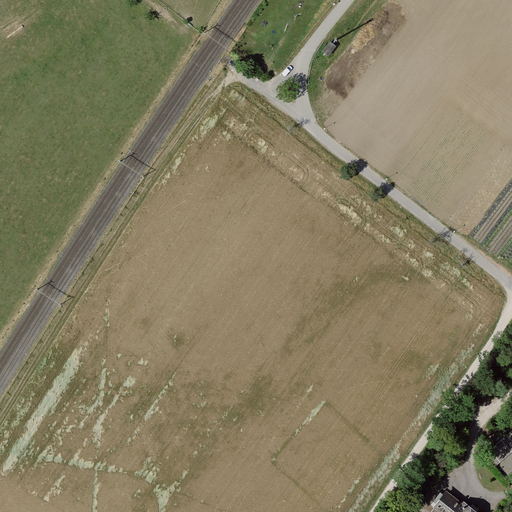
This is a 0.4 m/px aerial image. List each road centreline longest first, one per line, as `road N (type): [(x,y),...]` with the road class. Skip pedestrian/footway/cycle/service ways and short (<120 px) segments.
road 1 (track): [(218,87),(0,422)]
road 2 (residential): [(511,285),(304,122)]
road 3 (track): [(511,310),(373,511)]
road 4 (residential): [(304,122),(300,62),(347,0)]
